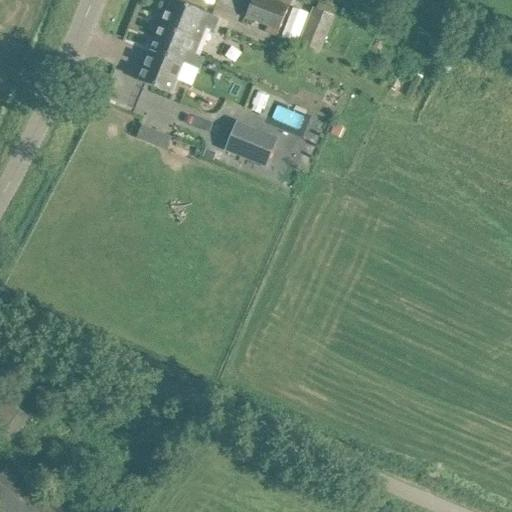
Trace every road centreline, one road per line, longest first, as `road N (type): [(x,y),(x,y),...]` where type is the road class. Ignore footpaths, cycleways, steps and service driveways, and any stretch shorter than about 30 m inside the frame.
road 1 (unclassified): [(456,511),(0,315)]
road 2 (unclassified): [(0,212),(89,0)]
